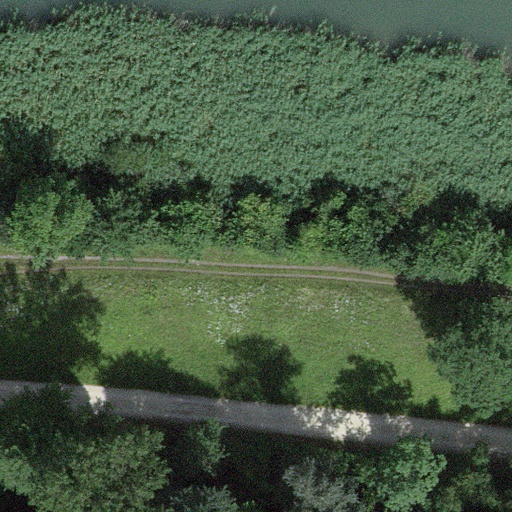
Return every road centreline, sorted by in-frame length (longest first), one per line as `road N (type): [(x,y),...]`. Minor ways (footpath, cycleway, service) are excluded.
road 1 (track): [(0,392),(511,445)]
road 2 (track): [(511,294),(327,275),(0,268)]
